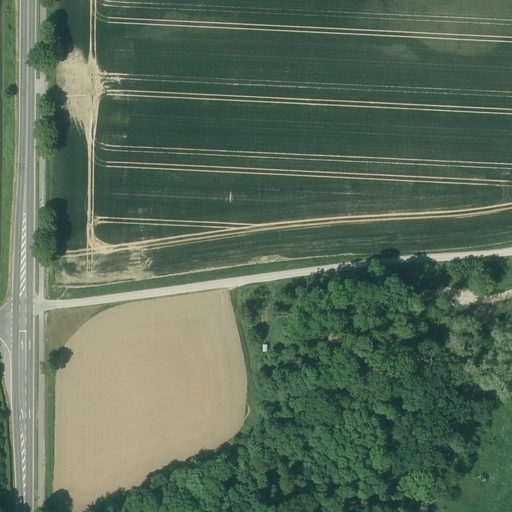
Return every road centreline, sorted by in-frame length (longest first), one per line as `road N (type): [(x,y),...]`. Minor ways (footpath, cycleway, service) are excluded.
road 1 (track): [(23,306),(511,251)]
road 2 (primary): [(23,318),(27,0)]
road 3 (primary): [(25,511),(23,318)]
